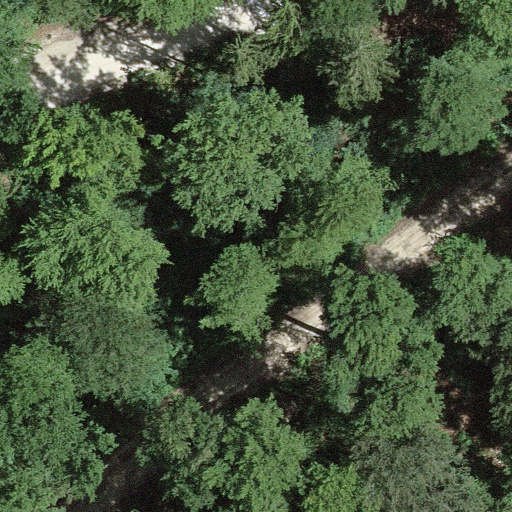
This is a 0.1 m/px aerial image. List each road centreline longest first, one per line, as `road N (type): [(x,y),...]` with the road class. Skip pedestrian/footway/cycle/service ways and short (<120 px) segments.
road 1 (track): [(80,511),(210,393),(511,171)]
road 2 (unclassified): [(0,120),(80,76),(278,0)]
